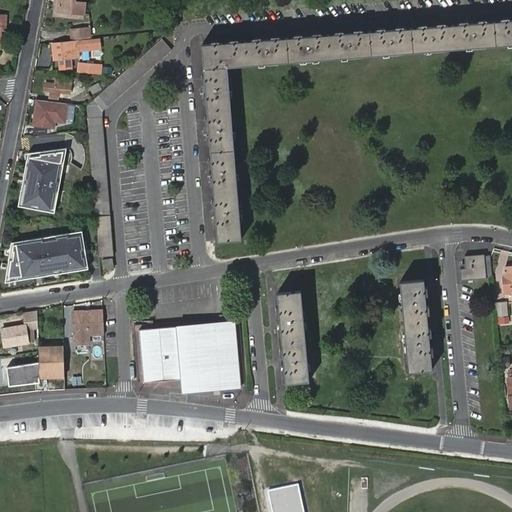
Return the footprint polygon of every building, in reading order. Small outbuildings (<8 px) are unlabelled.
[(60,11),(61,0),(57,0),(55,15),(84,19),(85,14),(60,11)] [(85,14),(86,3),(76,2),(76,0),(61,0),(60,11),(85,14)] [(511,19),(493,21),(495,45),(511,43),(511,19)] [(495,45),(493,21),(473,23),(430,26),(409,28),(411,52),(495,45)] [(72,40),(91,37),(89,27),(72,29),(72,40)] [(411,52),(409,28),(388,29),(368,31),(370,55),(411,52)] [(370,55),(368,31),(347,33),(306,36),(284,38),(286,61),(370,55)] [(122,51),(130,50),(128,37),(120,38),(122,51)] [(228,66),(286,61),(284,38),(264,39),(222,43),(203,44),(205,68),(228,66)] [(88,39),(52,44),(54,59),(78,56),(77,48),(89,47),(88,39)] [(161,41),(89,106),(101,257),(115,256),(105,117),(106,109),(170,52),(161,41)] [(78,73),(99,75),(100,66),(79,64),(78,73)] [(208,109),(231,107),(228,66),(205,68),(206,86),(208,109)] [(73,81),(64,79),(63,79),(63,81),(57,80),(56,85),(45,83),(44,91),(50,92),(60,93),(71,94),(73,81)] [(100,83),(90,86),(92,94),(102,91),(100,83)] [(54,128),(54,120),(65,123),(66,104),(36,98),(33,123),(54,128)] [(231,107),(208,109),(209,128),(211,150),(234,148),(231,107)] [(55,213),(68,147),(29,151),(18,204),(55,213)] [(214,195),(237,193),(234,148),(211,150),(213,171),(214,195)] [(237,193),(214,195),(216,212),(218,240),(241,239),(237,193)] [(83,231),(11,242),(6,281),(89,270),(83,231)] [(466,271),(461,272),(462,283),(491,281),(489,257),(466,259),(466,271)] [(103,260),(105,269),(114,268),(112,258),(103,260)] [(511,265),(505,267),(503,275),(505,293),(511,292),(511,265)] [(404,327),(427,325),(425,303),(423,281),(400,283),(404,327)] [(282,338),(304,336),(300,292),(278,294),(280,316),(282,338)] [(497,304),(498,317),(507,316),(505,303),(497,304)] [(105,335),(104,310),(74,311),(75,345),(90,344),(90,335),(105,335)] [(35,311),(22,313),(24,323),(37,321),(35,311)] [(235,323),(193,326),(199,388),(199,391),(240,388),(235,323)] [(427,325),(404,327),(408,372),(431,370),(429,348),(427,325)] [(3,329),(5,347),(28,343),(28,341),(34,341),(33,326),(26,327),(25,326),(3,329)] [(193,326),(178,327),(183,380),(184,389),(199,388),(193,326)] [(183,380),(178,327),(146,330),(139,331),(143,383),(183,380)] [(304,336),(282,338),(284,361),(286,383),(308,381),(304,336)] [(38,351),(39,361),(6,366),(9,386),(35,383),(37,383),(39,382),(39,379),(45,378),(47,378),(64,378),(63,345),(38,346),(38,351)] [(511,353),(502,354),(503,367),(511,366),(510,358),(511,357),(511,353)] [(304,511),(298,486),(267,492),(271,511),(304,511)]
